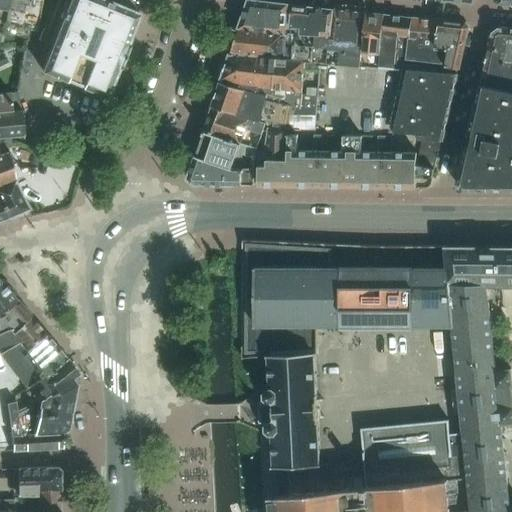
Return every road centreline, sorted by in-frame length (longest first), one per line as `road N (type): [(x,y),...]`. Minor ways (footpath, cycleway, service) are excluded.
road 1 (secondary): [(218,214),(439,217)]
road 2 (unclassified): [(146,211),(138,195),(142,157),(192,0)]
road 3 (residential): [(439,217),(480,28)]
